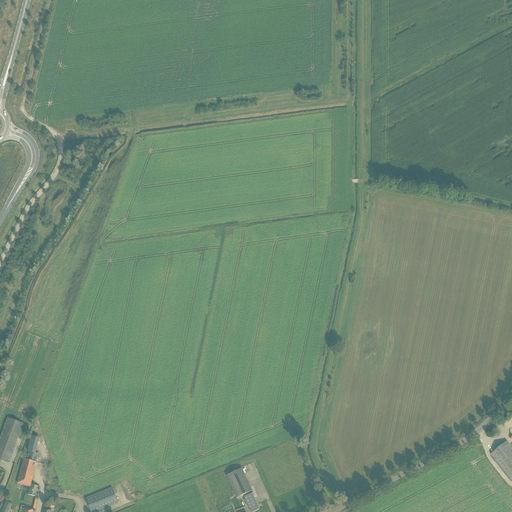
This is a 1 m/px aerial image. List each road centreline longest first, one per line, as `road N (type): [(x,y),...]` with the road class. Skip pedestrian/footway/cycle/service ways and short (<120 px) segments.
road 1 (tertiary): [(328,511),(451,447),(511,394)]
road 2 (track): [(350,181),(387,180),(511,206)]
road 3 (track): [(58,139),(22,110),(48,0)]
road 4 (track): [(0,264),(58,170),(58,139)]
